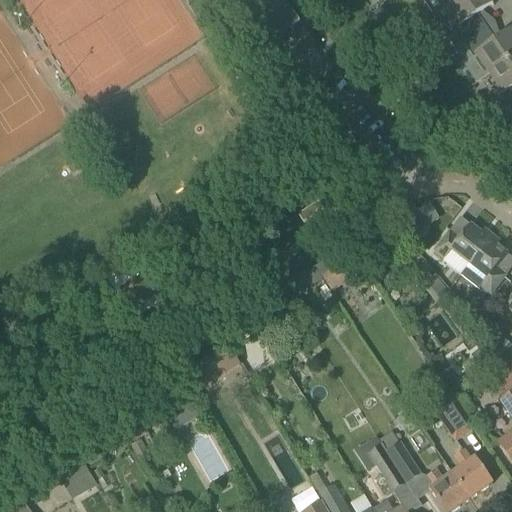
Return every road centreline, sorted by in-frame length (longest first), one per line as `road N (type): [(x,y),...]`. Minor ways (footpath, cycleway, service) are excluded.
road 1 (track): [(394,174),(276,263),(93,357),(0,452)]
road 2 (residential): [(511,219),(469,186),(401,181),(325,95)]
